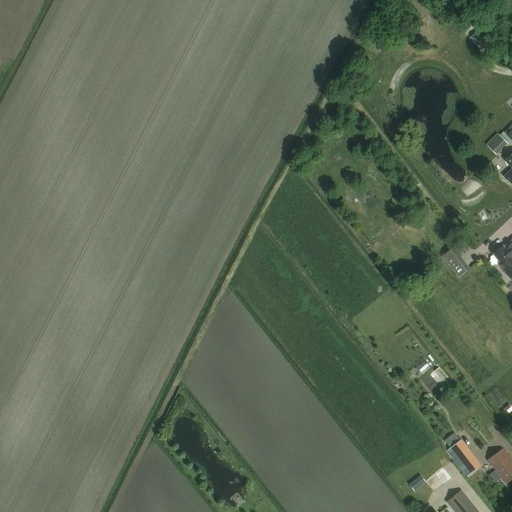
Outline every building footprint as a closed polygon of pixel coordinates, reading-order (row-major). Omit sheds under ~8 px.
[(503,133),(503,132),(499,136),(507,145),(511,141),(511,142),(511,129),(508,132),(506,130),(503,133)] [(499,136),(487,146),(496,155),(507,145),(499,136)] [(511,240),(504,247),(503,246),(493,254),(500,263),(498,264),(510,279),(511,277),(511,240)] [(441,257),(458,278),(470,269),(453,248),(441,257)] [(453,447),(450,449),(468,477),(484,466),(460,430),(447,438),(453,447)] [(511,461),(502,449),(487,461),(496,472),(497,472),(500,476),(499,476),(506,485),(511,479),(511,464),(510,462),(511,461)] [(451,479),(442,468),(425,482),(434,493),(451,479)] [(478,511),(461,491),(447,503),(454,511),(478,511)] [(429,503),(440,506),(442,498),(431,495),(429,503)]
